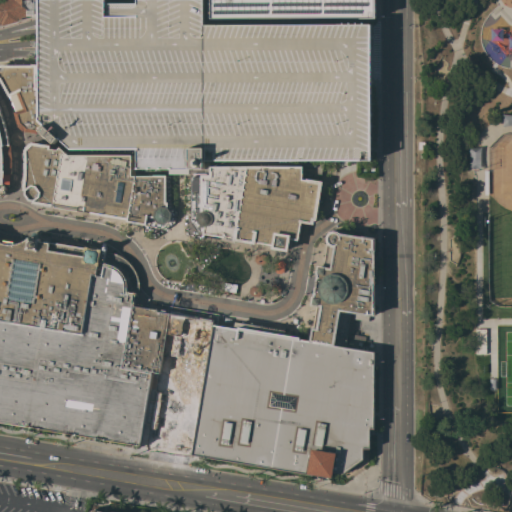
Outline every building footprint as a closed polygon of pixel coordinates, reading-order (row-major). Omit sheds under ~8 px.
[(30,15),(22,15),(14,18),(15,19),(0,23),(0,0),(12,0),(21,9),(30,9),(30,15)] [(12,0),(34,0),(34,9),(30,9),(21,9),(12,0)] [(34,47),(34,25),(34,9),(34,0),(203,0),(204,25),(369,25),(370,58),(369,160),(205,160),(205,147),(204,147),(204,169),(185,169),(183,171),(180,171),(178,171),(175,169),(137,169),(137,149),(71,149),(58,138),(54,144),(39,130),(44,125),(39,120),(39,82),(36,82),(35,65),(34,65),(34,47)] [(210,19),(209,0),(375,0),(375,19),(210,19)] [(35,65),(36,82),(39,82),(39,120),(44,125),(39,130),(36,134),(21,131),(14,125),(10,112),(13,111),(6,93),(4,94),(0,86),(0,65),(34,65),(35,65)] [(0,112),(1,114),(5,127),(9,144),(10,143),(12,162),(11,162),(11,174),(10,174),(9,188),(6,187),(7,189),(6,192),(5,194),(3,196),(1,196),(0,196),(0,112)] [(49,148),(49,149),(57,151),(60,148),(68,156),(130,156),(130,176),(165,176),(169,176),(170,203),(176,212),(174,223),(165,229),(126,222),(126,220),(103,216),(103,215),(89,212),(89,214),(77,212),(77,210),(75,209),(74,213),(65,211),(66,208),(65,208),(65,210),(52,207),(49,206),(49,208),(34,205),(35,203),(31,203),(32,201),(28,201),(23,194),(24,191),(22,190),(24,177),(24,170),(24,162),(23,150),(31,142),(45,145),(49,148)] [(301,179),(300,222),(297,240),(289,239),(287,251),(271,249),(271,246),(254,243),(254,244),(234,241),(234,243),(221,240),(221,237),(202,234),(202,232),(198,232),(190,220),(190,180),(192,180),(191,176),(209,176),(209,167),(210,167),(301,167),(301,179)] [(374,315),(374,316),(365,316),(365,315),(354,313),(339,311),(334,345),(309,341),(311,327),(312,327),(316,306),(310,305),(311,296),(313,296),(316,275),(315,275),(316,265),(320,266),(322,257),(324,257),(324,254),(323,254),(324,246),(326,246),(327,243),(326,241),(325,240),(325,237),(326,235),(328,232),(331,231),(333,231),(335,231),(337,232),(339,233),(361,237),(361,236),(374,238),(374,251),(374,315)] [(0,242),(5,244),(8,244),(12,244),(15,244),(20,243),(24,241),(27,238),(29,238),(29,239),(31,239),(31,237),(31,235),(31,234),(32,233),(34,232),(36,233),(37,234),(37,236),(37,240),(38,240),(38,239),(39,239),(39,241),(85,248),(85,247),(88,247),(88,248),(97,250),(98,249),(101,249),(101,251),(102,251),(102,246),(104,246),(105,246),(106,247),(106,249),(106,251),(105,252),(112,253),(116,254),(122,257),(126,260),(130,264),(133,268),(137,277),(138,282),(139,286),(139,290),(138,293),(137,293),(136,293),(133,306),(157,310),(157,311),(168,313),(158,373),(152,372),(140,446),(0,423),(0,242)] [(168,313),(168,310),(214,318),(213,325),(214,325),(192,455),(191,455),(146,448),(158,373),(168,313)] [(354,313),(350,335),(347,334),(344,347),(374,352),(373,429),(369,429),(369,449),(363,449),(362,459),(356,464),(358,467),(350,472),(348,470),(342,474),(333,473),(332,478),(192,455),(214,325),(252,332),(253,330),(299,338),(299,339),(309,341),(334,345),(339,311),(354,313)]
